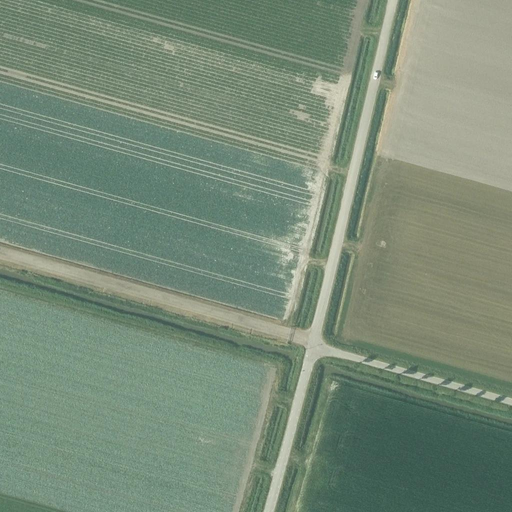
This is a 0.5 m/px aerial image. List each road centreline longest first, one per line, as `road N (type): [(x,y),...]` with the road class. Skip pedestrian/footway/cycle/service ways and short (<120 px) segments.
road 1 (tertiary): [(310,345),(390,0)]
road 2 (track): [(0,255),(284,333)]
road 3 (unclassified): [(511,405),(310,345)]
road 4 (tertiary): [(265,511),(310,345)]
